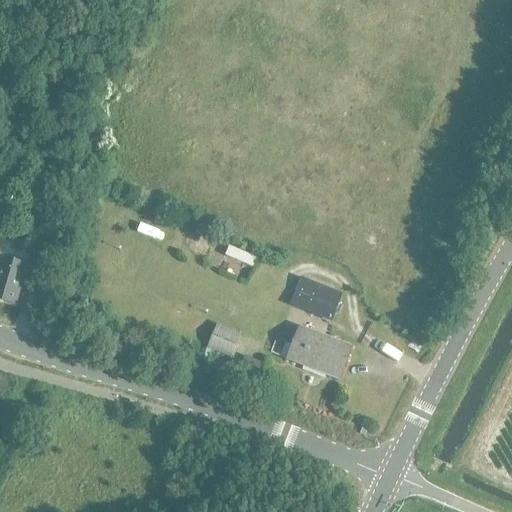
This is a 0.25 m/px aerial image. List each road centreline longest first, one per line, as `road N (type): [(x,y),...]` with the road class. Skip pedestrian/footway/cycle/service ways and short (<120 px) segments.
road 1 (unclassified): [(389,474),(0,337)]
road 2 (secondary): [(389,474),(511,241)]
